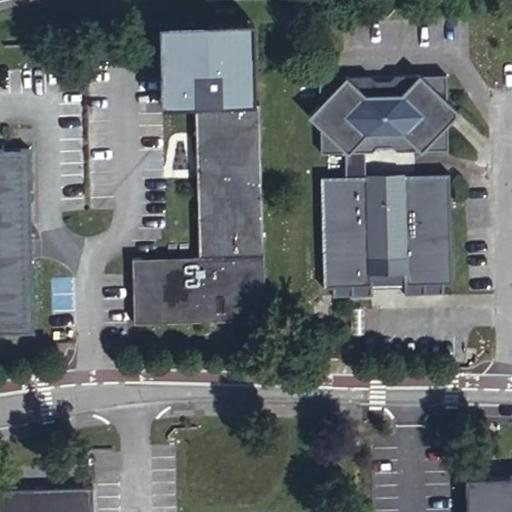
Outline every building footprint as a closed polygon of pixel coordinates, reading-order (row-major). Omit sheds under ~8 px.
[(195,101),(254,100),(252,19),(162,21),(164,102),(195,101)] [(324,125),(325,153),(372,152),(377,147),(393,147),(398,151),(447,151),(447,123),(460,109),(446,97),(445,69),(398,69),(394,74),(375,74),(370,69),(324,70),(323,98),(310,111),(324,125)] [(137,257),(138,323),(264,320),(260,100),(254,100),(195,101),(198,256),(137,257)] [(0,148),(0,328),(31,328),(29,148),(0,148)] [(324,174),(326,284),(333,284),(333,294),(371,294),(371,282),(404,281),(404,293),(441,292),(441,282),(449,282),(447,173),(324,174)] [(317,338),(316,357),(338,357),(339,338),(317,338)] [(511,511),(511,467),(468,468),(468,511),(511,511)] [(0,506),(0,511),(97,511),(97,501),(0,506)]
